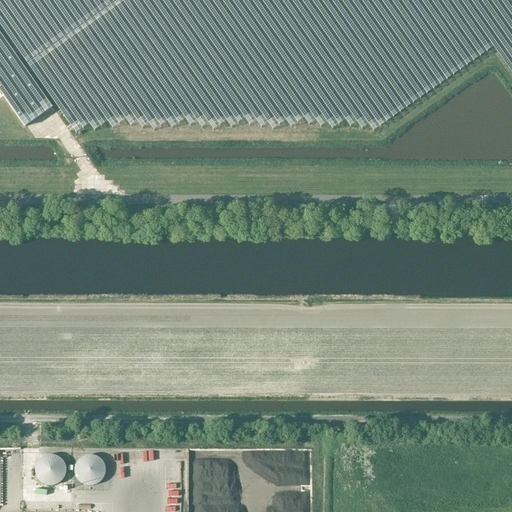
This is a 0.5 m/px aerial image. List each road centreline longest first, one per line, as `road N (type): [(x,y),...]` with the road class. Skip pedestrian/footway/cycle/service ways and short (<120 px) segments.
road 1 (unclassified): [(0,200),(511,200)]
road 2 (track): [(511,419),(0,419)]
